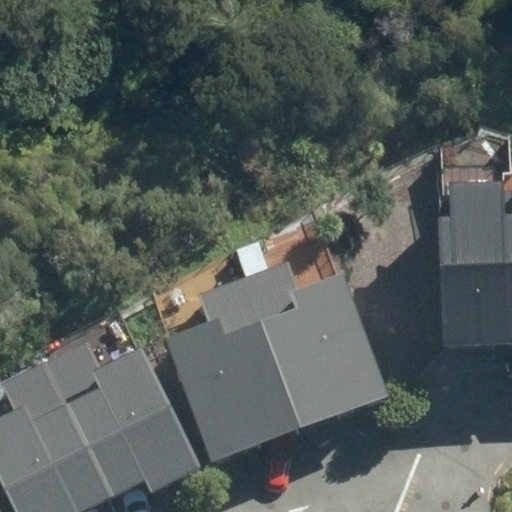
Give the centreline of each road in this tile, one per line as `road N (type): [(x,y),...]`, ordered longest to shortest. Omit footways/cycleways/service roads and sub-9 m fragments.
road 1 (residential): [(269,511),(336,486),(404,485),(438,506)]
road 2 (residential): [(438,506),(469,432),(493,408),(511,403)]
